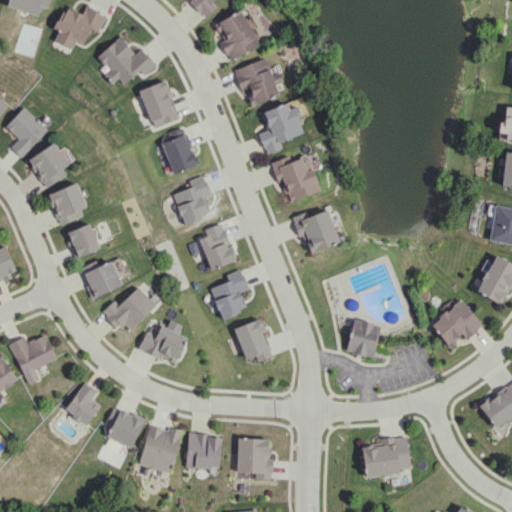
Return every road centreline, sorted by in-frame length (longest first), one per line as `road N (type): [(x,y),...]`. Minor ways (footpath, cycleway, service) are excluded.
road 1 (residential): [(511,331),(472,372),(380,407),(307,410),(162,397),(76,323),(54,291),(16,197),(0,180)]
road 2 (residential): [(142,0),(173,27),(204,79),(300,323),(308,375),(306,511)]
road 3 (residential): [(511,503),(456,451),(429,393)]
